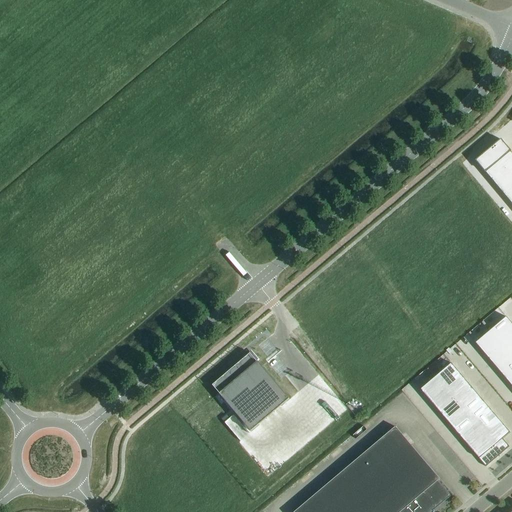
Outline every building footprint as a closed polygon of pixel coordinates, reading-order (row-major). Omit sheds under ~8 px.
[(511,152),(501,140),(476,161),(511,204),(511,152)] [(511,323),(507,318),(476,344),(511,386),(511,323)] [(251,354),(212,386),(251,432),(290,400),(251,354)] [(452,364),(421,390),(479,459),(486,467),(510,447),(503,440),(510,433),(452,364)] [(431,511),(433,511),(434,511),(451,496),(438,481),(440,480),(396,427),(295,511),(431,511)]
